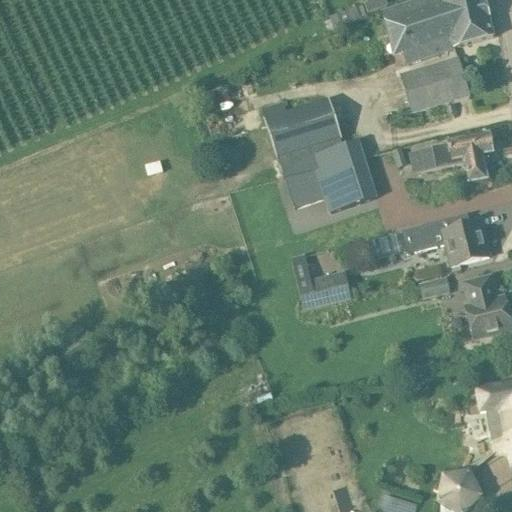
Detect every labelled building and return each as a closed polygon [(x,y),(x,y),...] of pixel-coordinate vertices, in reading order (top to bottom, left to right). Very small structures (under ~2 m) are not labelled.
[(484,0),(425,0),(394,10),(382,14),(393,63),(405,59),(407,66),(453,51),(494,39),(484,0)] [(335,32),(360,23),(360,20),(365,19),(359,1),(353,3),(356,11),(331,20),(335,32)] [(457,59),(400,77),(412,116),(423,112),(425,111),(465,99),(469,97),(457,59)] [(326,98),(262,117),(277,166),(279,166),(327,151),(340,147),(326,98)] [(487,155),(492,154),(488,137),(448,144),(448,146),(431,149),(436,171),(465,165),(469,185),(486,181),(483,164),(488,163),(487,155)] [(363,161),(362,158),(333,168),(332,165),(327,151),(279,166),(284,181),(316,173),(363,161)] [(410,155),(414,175),(436,171),(432,151),(410,155)] [(363,161),(316,173),(330,215),(375,201),(363,161)] [(408,232),(401,233),(405,251),(406,253),(413,251),(414,254),(414,255),(444,247),(449,268),(459,266),(488,258),(484,241),(479,223),(465,227),(464,223),(456,224),(455,219),(408,232)] [(298,287),(297,287),(303,312),(305,312),(350,301),(344,276),(298,287)] [(472,341),(511,330),(503,299),(495,301),(489,278),(462,285),(468,308),(464,309),(472,341)] [(446,280),(418,287),(421,302),(449,295),(446,280)] [(511,385),(475,392),(479,413),(487,412),(494,455),(511,451),(511,385)] [(470,511),(483,500),(470,473),(443,478),(436,506),(442,510),(442,511),(470,511)]
